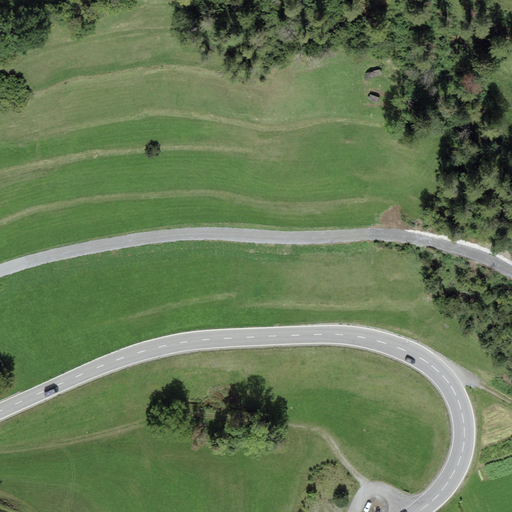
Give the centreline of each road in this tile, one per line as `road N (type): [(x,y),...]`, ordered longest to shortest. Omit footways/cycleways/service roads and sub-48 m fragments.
road 1 (tertiary): [(0,411),(166,344),(362,337),(436,369),(461,410),(460,459),(418,511)]
road 2 (track): [(511,274),(397,236),(205,232),(107,244),(0,271)]
